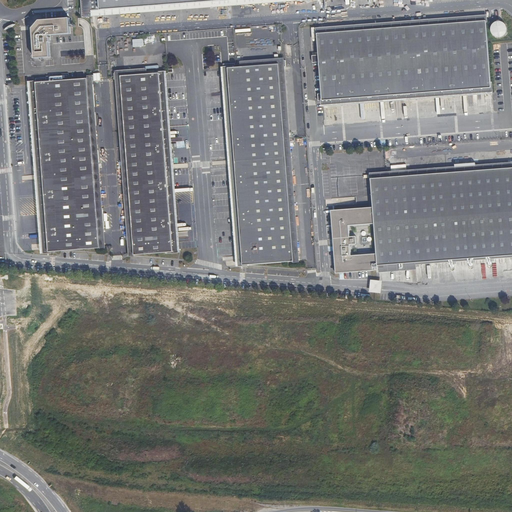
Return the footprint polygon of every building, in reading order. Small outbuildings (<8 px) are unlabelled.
[(82,0),(83,17),(93,16),(92,10),(223,0),(82,0)] [(223,0),(92,10),(93,16),(307,0),(223,0)] [(317,35),(486,22),(486,16),(316,29),(317,35)] [(36,30),(32,30),(34,60),(50,59),(48,43),(49,42),(49,40),(47,39),(47,36),(50,35),(50,36),(70,35),(69,19),(39,22),(39,26),(36,30)] [(321,95),(322,102),(491,89),(486,22),(317,35),(318,56),(319,64),(321,95)] [(491,32),(491,33),(492,35),(493,36),(494,37),(495,38),(497,38),(500,38),(502,38),(504,37),(505,36),(506,35),(506,33),(507,32),(507,31),(507,30),(507,28),(506,27),(506,26),(505,25),(504,24),(503,23),(501,23),(500,22),(498,22),(496,23),(495,23),(494,24),(492,25),(492,26),(491,28),(491,29),(491,30),(491,32)] [(280,64),(224,68),(239,267),(295,263),(280,64)] [(166,74),(166,71),(121,75),(135,255),(180,252),(166,74)] [(49,253),(100,249),(87,80),(36,83),(49,253)] [(491,89),(322,102),(322,107),(492,94),(491,89)] [(511,163),(371,174),(371,180),(511,168),(511,163)] [(373,272),(378,271),(378,267),(416,264),(511,256),(511,168),(371,180),(373,208),(368,209),(368,210),(345,212),(333,213),(337,273),(350,272),(373,270),(373,272)] [(511,256),(416,264),(416,266),(511,258),(511,256)] [(417,271),(416,266),(416,264),(378,267),(378,271),(379,274),(417,271)] [(370,288),(369,293),(381,294),(381,289),(382,281),(370,280),(370,288)]
